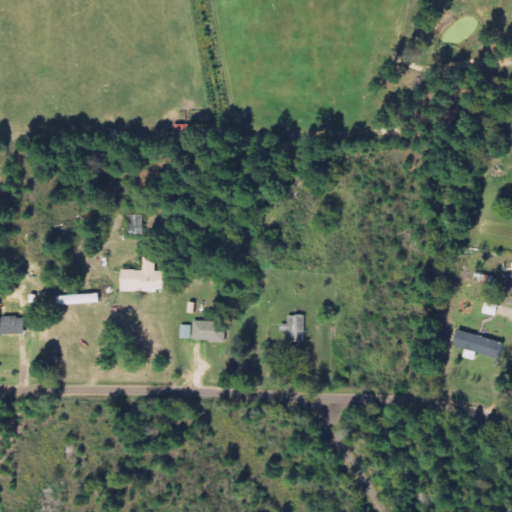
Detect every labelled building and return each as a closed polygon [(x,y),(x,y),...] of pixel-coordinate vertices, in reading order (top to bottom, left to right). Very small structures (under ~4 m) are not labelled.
[(124,292),(167,293),(168,272),(158,272),(158,258),(146,258),(146,271),(124,271),(124,292)] [(93,304),(93,296),(60,297),(60,305),(93,304)] [(0,335),(27,335),(27,318),(0,318),(0,335)] [(227,342),(227,323),(196,322),(195,342),(227,342)] [(456,349),(499,357),(502,341),(459,333),(456,349)]
